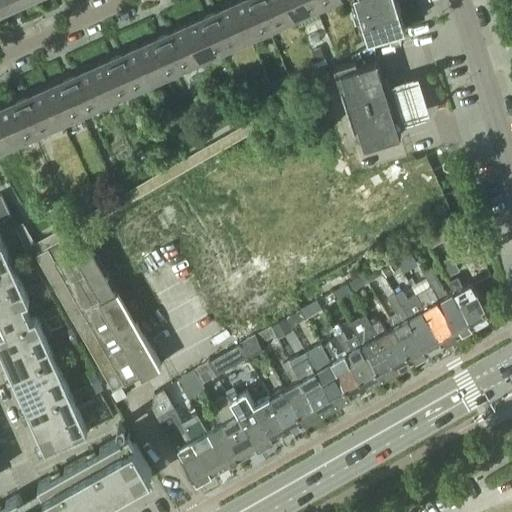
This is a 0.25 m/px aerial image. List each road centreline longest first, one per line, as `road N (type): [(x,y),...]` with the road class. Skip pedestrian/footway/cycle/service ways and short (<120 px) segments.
road 1 (secondary): [(239,511),(511,361)]
road 2 (residential): [(511,169),(459,0)]
road 3 (residential): [(0,57),(128,0)]
